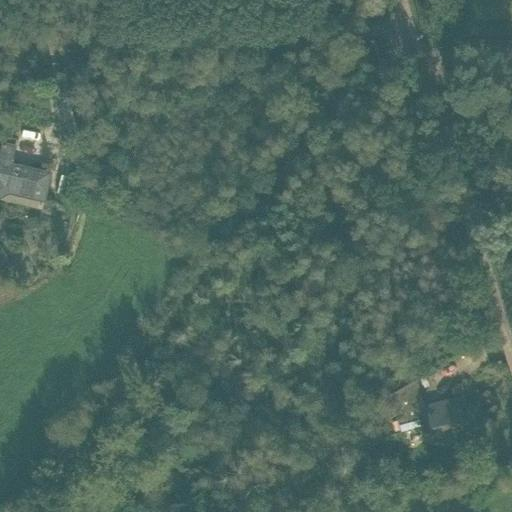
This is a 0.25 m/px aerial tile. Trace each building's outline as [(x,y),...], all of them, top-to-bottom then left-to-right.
[(2,143),(0,150),(0,201),(9,196),(44,204),(53,174),(12,165),(17,147),(2,143)] [(57,195),(69,198),(74,180),(61,177),(57,195)] [(314,363),(338,354),(333,341),(309,349),(314,363)] [(465,396),(425,407),(417,382),(387,398),(401,434),(424,428),(427,437),(471,426),(465,396)] [(288,463),(334,440),(327,426),(281,449),(288,463)]
